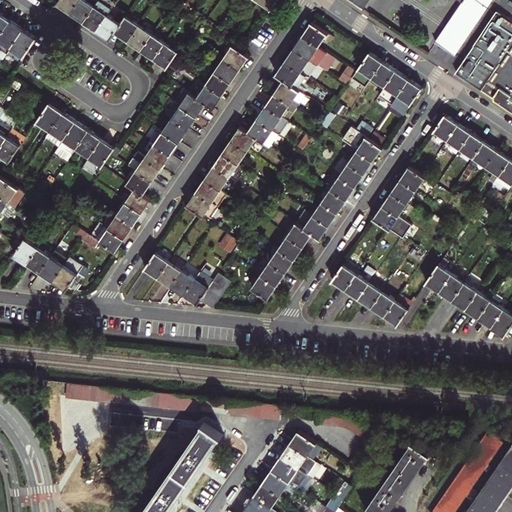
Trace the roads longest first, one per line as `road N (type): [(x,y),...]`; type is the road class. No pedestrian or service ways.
road 1 (residential): [(98,307),(307,0)]
road 2 (residential): [(282,328),(449,83)]
road 3 (residential): [(511,351),(282,328)]
road 4 (residential): [(62,24),(36,62),(118,117),(143,79)]
road 5 (residential): [(282,328),(98,307)]
road 6 (residential): [(325,0),(449,83)]
road 7 (secondary): [(52,511),(37,448),(0,401)]
